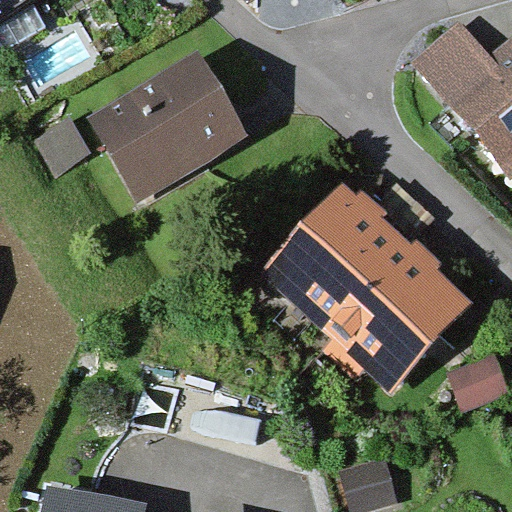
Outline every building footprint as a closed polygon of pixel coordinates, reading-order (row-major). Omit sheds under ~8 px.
[(0,0),(0,12),(19,0),(0,0)] [(511,170),(511,39),(483,64),(458,33),(421,63),(510,172),(511,170)] [(239,137),(193,60),(91,120),(137,197),(239,137)] [(69,122),(33,142),(52,177),(89,157),(69,122)] [(464,307),(341,194),(267,274),(390,387),(464,307)] [(448,371),(462,411),(507,395),(493,355),(448,371)] [(387,456),(338,471),(350,511),(362,511),(401,501),(387,456)] [(340,511),(327,468),(308,474),(319,511),(340,511)] [(135,511),(136,511),(48,494),(43,511),(135,511)]
